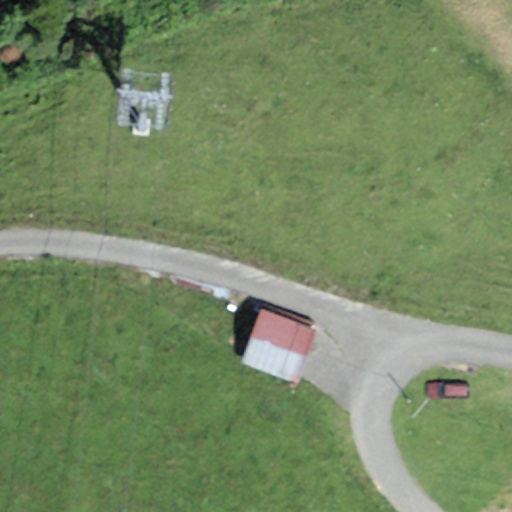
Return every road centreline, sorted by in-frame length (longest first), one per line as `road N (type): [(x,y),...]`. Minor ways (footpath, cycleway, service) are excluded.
road 1 (unclassified): [(0,243),(79,243),(174,260),(342,311),(414,350)]
road 2 (unclassified): [(414,350),(383,384),(374,435),(390,476),(422,511)]
